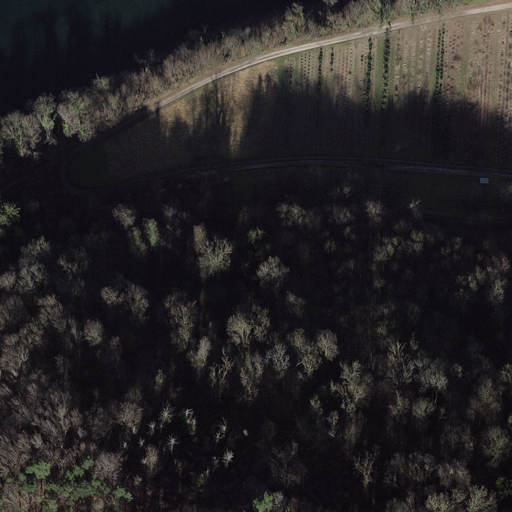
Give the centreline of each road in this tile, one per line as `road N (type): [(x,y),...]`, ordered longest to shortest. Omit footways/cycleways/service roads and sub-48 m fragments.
road 1 (track): [(511,223),(407,215),(268,229),(152,222),(41,251),(0,273)]
road 2 (track): [(71,152),(69,188),(88,194),(183,171),(296,159),(511,171)]
road 3 (track): [(71,152),(213,76),(272,54),(511,5)]
